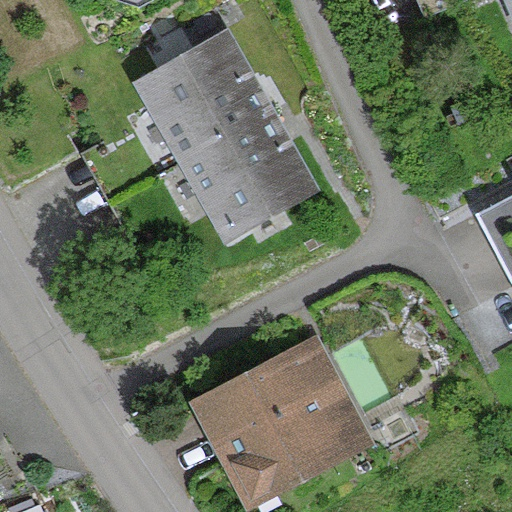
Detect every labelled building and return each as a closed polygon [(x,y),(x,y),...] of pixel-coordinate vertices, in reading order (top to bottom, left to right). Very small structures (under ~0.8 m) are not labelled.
[(511,0),(501,0),(511,23),(511,0)] [(133,87),(180,168),(276,113),(263,91),(230,32),(133,87)] [(276,113),(180,168),(227,249),(323,194),(285,128),(276,113)] [(511,206),(479,224),(511,284),(511,206)] [(254,511),(377,447),(320,339),(243,380),(190,408),(244,511),(254,511)]
